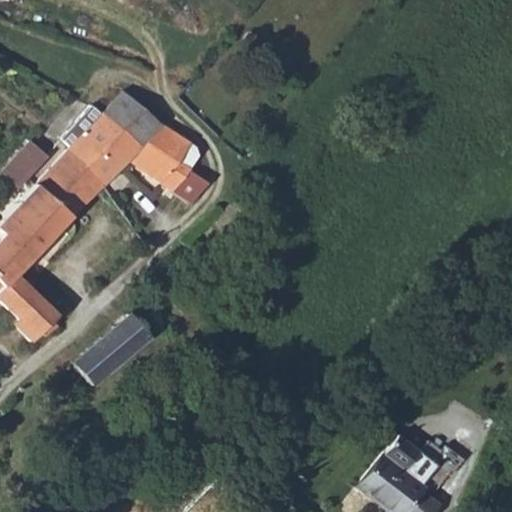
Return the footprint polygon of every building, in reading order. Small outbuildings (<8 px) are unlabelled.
[(102,113),(135,150),(142,142),(157,123),(139,108),(136,108),(118,87),(114,90),(112,88),(106,96),(111,101),(102,113)] [(60,138),(61,141),(68,147),(100,114),(90,106),(60,138)] [(100,114),(68,147),(102,183),(126,159),(135,150),(102,113),(100,114)] [(189,144),(157,123),(142,142),(177,163),(189,144)] [(126,159),(191,204),(208,181),(177,163),(142,142),(135,150),(126,159)] [(0,175),(0,176),(14,190),(45,158),(31,144),(0,175)] [(29,259),(102,184),(102,183),(68,147),(0,219),(0,232),(1,233),(29,259)] [(0,232),(0,305),(14,319),(11,322),(31,340),(43,326),(47,333),(55,325),(60,321),(54,315),(58,310),(24,282),(25,281),(24,280),(16,273),(27,261),(29,259),(1,233),(0,232)] [(127,312),(112,326),(132,349),(148,336),(127,312)] [(132,349),(112,326),(69,362),(90,385),(132,349)] [(415,452),(392,434),(350,485),(384,511),(423,511),(431,503),(415,490),(418,485),(414,482),(399,471),(415,452)] [(430,464),(415,452),(399,471),(414,482),(430,464)]
